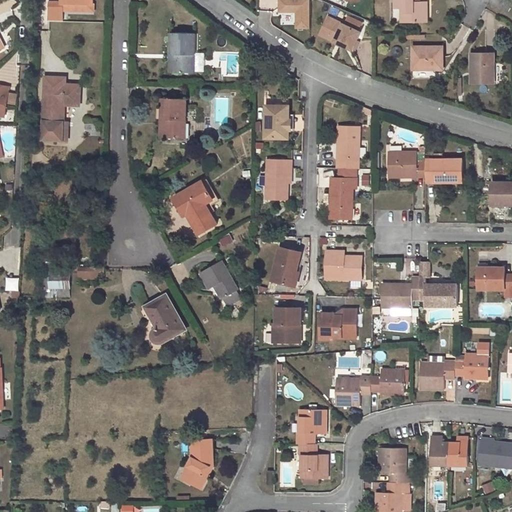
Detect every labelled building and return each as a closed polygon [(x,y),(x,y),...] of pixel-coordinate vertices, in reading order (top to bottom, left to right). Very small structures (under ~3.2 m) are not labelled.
[(97,13),(97,0),(48,0),(49,20),(65,20),(65,13),(97,13)] [(279,0),(280,12),(297,12),(297,28),(312,28),(311,0),(279,0)] [(395,0),(395,8),(402,7),(402,22),(427,22),(427,3),(419,3),(419,0),(395,0)] [(361,32),(328,17),(321,31),(336,38),(334,41),(352,50),(361,32)] [(336,38),(321,31),(320,34),(334,41),(336,38)] [(172,33),(171,55),(177,55),(176,73),(195,73),(196,33),(172,33)] [(442,47),(413,47),(413,70),(442,69),(442,47)] [(494,54),(471,54),(471,83),(494,83),(494,54)] [(47,77),(43,139),(63,140),(64,123),(65,106),(80,106),(81,86),(66,85),(67,78),(47,77)] [(163,99),(162,120),(168,120),(167,139),(186,139),(187,99),(163,99)] [(290,105),(267,105),(267,138),(289,138),(289,131),(289,114),(290,105)] [(88,119),(87,134),(99,135),(100,119),(88,119)] [(340,169),(353,169),(356,169),(359,169),(360,127),(339,127),(339,149),(341,150),(341,163),(338,163),(338,169),(340,169)] [(417,153),(389,153),(389,177),(425,177),(425,161),(417,161),(417,153)] [(292,160),(268,160),(267,199),(288,200),(288,183),(289,169),(292,168),(292,160)] [(462,160),(425,160),(425,161),(425,177),(426,182),(462,182),(462,160)] [(353,169),(340,169),(339,179),(331,179),(331,218),(352,219),(353,188),(357,188),(357,179),(356,179),(353,179),(353,169)] [(218,224),(206,204),(213,200),(203,182),(175,198),(183,213),(187,211),(189,210),(190,212),(188,214),(200,234),(218,224)] [(511,182),(492,183),(493,205),(511,204),(511,182)] [(41,202),(40,228),(49,228),(50,202),(41,202)] [(231,235),(220,239),(222,247),(234,243),(231,235)] [(302,253),(281,248),(273,281),(292,285),(295,270),(298,271),(302,253)] [(344,252),(326,252),(325,280),(363,281),(363,260),(344,259),(344,257),(344,252)] [(38,253),(38,261),(52,262),(52,253),(38,253)] [(38,261),(37,273),(43,273),(51,273),(52,262),(38,261)] [(222,261),(201,273),(210,289),(215,286),(222,299),(239,290),(222,261)] [(505,268),(478,268),(478,289),(505,289),(511,289),(511,275),(505,276),(505,268)] [(292,285),(297,287),(300,272),(298,271),(295,270),(292,285)] [(43,273),(42,288),(51,289),(70,289),(70,273),(51,273),(43,273)] [(420,277),(412,277),(412,285),(382,284),(382,307),(412,307),(412,299),(420,299),(420,277)] [(426,277),(420,277),(420,299),(426,299),(426,306),(458,305),(458,284),(426,285),(426,277)] [(51,289),(51,297),(70,298),(70,289),(51,289)] [(167,295),(147,307),(155,322),(158,320),(161,326),(158,328),(157,329),(153,332),(152,335),(152,337),(154,341),(155,343),(159,344),(160,344),(161,343),(186,330),(167,295)] [(302,309),(277,308),(277,324),(277,325),(274,324),(273,334),(277,334),(276,343),(298,344),(298,325),(301,325),(302,309)] [(335,314),(321,314),(321,339),(334,340),(334,338),(357,338),(357,328),(353,327),(353,310),(343,310),(343,316),(335,316),(335,314)] [(490,346),(481,346),(481,354),(466,353),(466,356),(456,356),(456,361),(456,375),(465,375),(465,378),(477,378),(477,376),(489,376),(490,346)] [(421,363),(420,389),(444,390),(445,379),(445,375),(456,375),(456,361),(446,361),(446,356),(428,356),(428,363),(421,363)] [(372,377),(371,391),(381,391),(381,394),(393,395),(393,392),(405,393),(406,370),(382,369),(381,378),(372,377)] [(338,378),(335,405),(360,406),(361,394),(361,391),(371,391),(372,377),(362,377),(361,379),(338,378)] [(298,433),(297,444),(300,444),(311,444),(312,433),(315,433),(327,434),(327,409),(301,409),(300,433),(298,433)] [(450,442),(443,442),(443,437),(432,437),(431,464),(450,465),(450,442)] [(469,437),(458,437),(458,443),(450,442),(450,465),(468,466),(469,437)] [(190,467),(186,476),(193,479),(191,483),(202,488),(208,476),(204,475),(209,466),(213,467),(213,466),(212,438),(192,440),(192,456),(188,466),(190,467)] [(511,445),(504,445),(504,442),(495,442),(495,439),(482,438),(479,465),(511,468),(511,445)] [(300,444),(300,453),(302,454),(301,479),(328,479),(328,454),(318,454),(313,454),(313,444),(311,444),(300,444)] [(394,483),(409,483),(417,483),(417,479),(408,478),(409,472),(406,472),(407,448),(380,447),(379,472),(391,472),(394,472),(394,483)] [(193,479),(186,476),(190,467),(188,466),(182,478),(191,483),(193,479)] [(209,466),(204,475),(208,476),(213,467),(209,466)] [(482,485),(485,493),(495,490),(492,481),(482,485)] [(394,483),(392,483),(393,492),(389,492),(378,492),(377,511),(403,511),(404,509),(404,493),(409,493),(409,483),(394,483)]
